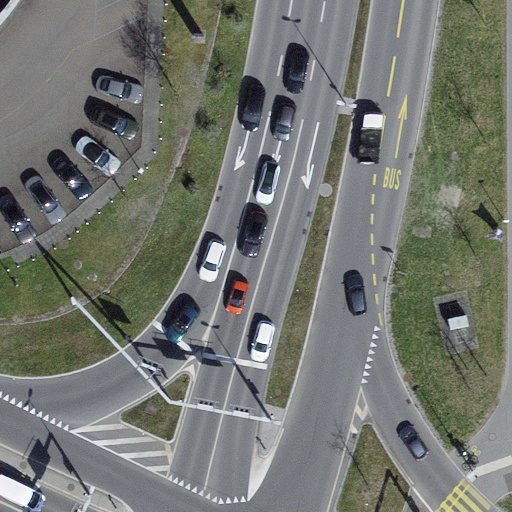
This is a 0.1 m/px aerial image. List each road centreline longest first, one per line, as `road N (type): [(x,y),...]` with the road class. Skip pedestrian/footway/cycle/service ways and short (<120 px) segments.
road 1 (trunk): [(281,0),(225,223),(179,330),(152,367),(84,396),(0,400)]
road 2 (tertiary): [(319,0),(305,123),(200,511)]
road 3 (tertiary): [(346,282),(388,0)]
road 4 (primary): [(470,511),(417,447),(371,361),(346,282)]
road 5 (tertiary): [(287,511),(346,282)]
road 6 (trunk): [(182,511),(0,422)]
